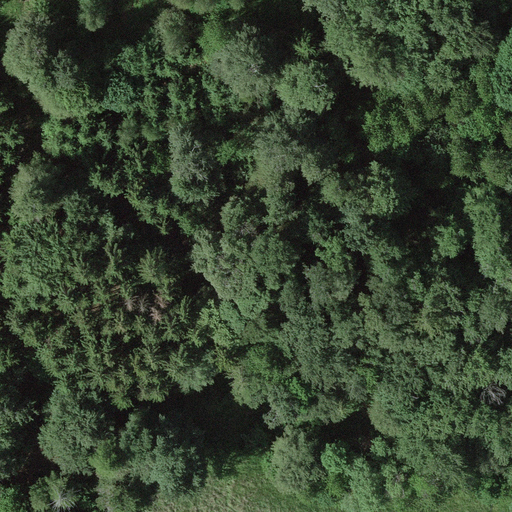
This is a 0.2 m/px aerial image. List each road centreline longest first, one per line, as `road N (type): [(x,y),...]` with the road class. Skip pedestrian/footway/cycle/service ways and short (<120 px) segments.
road 1 (track): [(0,253),(27,130),(19,75),(0,48)]
road 2 (track): [(0,438),(19,373),(22,309),(0,254)]
